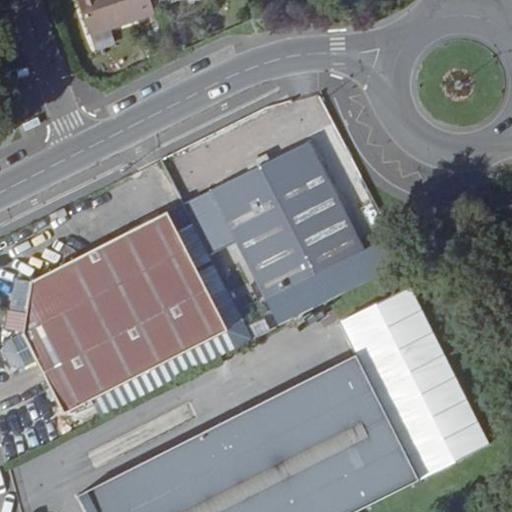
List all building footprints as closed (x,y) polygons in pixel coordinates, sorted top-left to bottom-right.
[(154,6),(152,0),(80,0),(94,40),(159,18),(154,6)] [(406,264),(393,238),(364,253),(310,146),(185,207),(195,227),(207,250),(233,237),(279,329),(403,265),(406,264)] [(178,236),(168,215),(31,285),(18,282),(12,314),(10,314),(7,334),(24,336),(5,345),(3,352),(7,361),(15,363),(33,355),(64,418),(227,333),(215,308),(178,236)] [(207,250),(195,227),(178,236),(215,308),(231,299),(207,250)] [(366,511),(422,484),(358,359),(78,498),(89,511),(366,511)]
